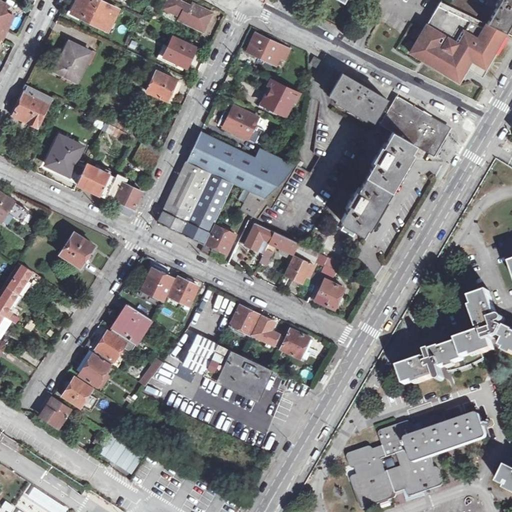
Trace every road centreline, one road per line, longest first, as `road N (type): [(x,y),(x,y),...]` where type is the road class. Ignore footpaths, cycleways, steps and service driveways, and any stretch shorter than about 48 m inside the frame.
road 1 (residential): [(136,233),(242,0),(491,121)]
road 2 (tertiary): [(491,121),(362,343)]
road 3 (residential): [(362,343),(136,233)]
road 4 (residential): [(136,233),(30,400)]
road 5 (tertiary): [(362,343),(264,511)]
road 6 (residential): [(136,233),(0,166)]
